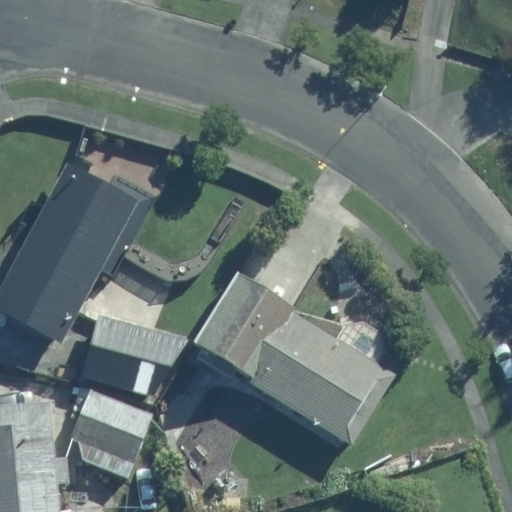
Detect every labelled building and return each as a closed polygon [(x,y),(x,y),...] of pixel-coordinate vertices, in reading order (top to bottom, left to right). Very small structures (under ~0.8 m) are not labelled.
[(138,217),(69,178),(0,301),(0,320),(61,355),(138,217)] [(395,389),(237,286),(193,354),(350,457),(395,389)] [(78,383),(154,407),(176,369),(181,351),(96,325),(78,383)] [(0,511),(71,511),(62,391),(0,395),(0,511)] [(90,412),(73,464),(130,482),(147,430),(90,412)]
